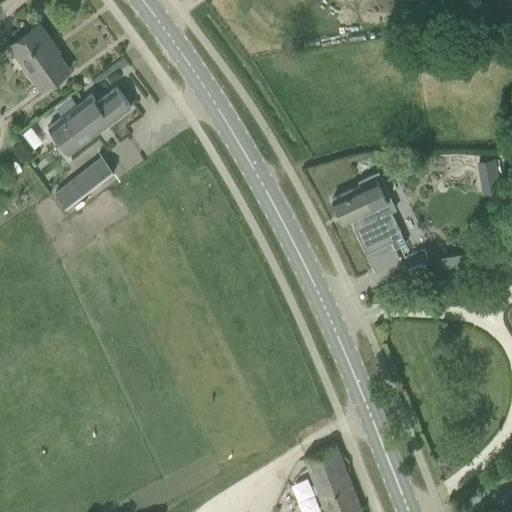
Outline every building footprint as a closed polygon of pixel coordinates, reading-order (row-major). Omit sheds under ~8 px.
[(13,43),(24,59),(28,64),(24,66),(41,89),(69,69),(55,51),(53,52),(45,41),(48,38),(38,24),(9,45),(9,46),(13,43)] [(68,153),(114,118),(130,106),(115,87),(96,101),(91,94),(47,127),(68,153)] [(54,192),(66,207),(113,171),(101,155),(54,192)] [(495,158),(476,161),(478,174),(497,171),(495,158)] [(342,221),(350,218),(354,226),(353,226),(365,253),(390,241),(393,249),(405,243),(390,211),(394,209),(377,172),(358,181),(360,185),(331,199),(342,221)] [(321,501),(353,488),(335,442),(303,455),(321,501)] [(361,511),(353,488),(321,501),(324,511),(361,511)]
